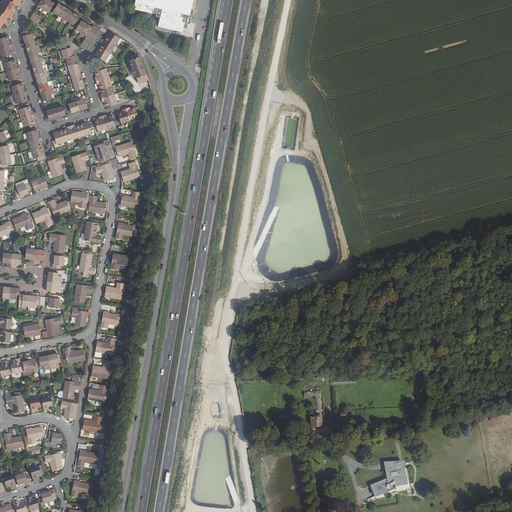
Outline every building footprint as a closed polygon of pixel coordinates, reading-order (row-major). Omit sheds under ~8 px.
[(6,29),(14,16),(24,0),(1,0),(0,2),(0,28),(1,30),(3,27),(6,29)] [(49,0),(41,0),(38,6),(44,9),(49,0)] [(55,4),(49,0),(44,9),(49,13),(55,4)] [(190,16),(192,9),(193,6),(193,0),(135,0),(134,9),(149,12),(159,14),(159,15),(163,16),(162,22),(161,26),(168,27),(185,31),(186,26),(187,26),(188,23),(191,24),(193,16),(190,16)] [(57,5),(53,12),(58,16),(64,6),(59,3),(57,5)] [(70,10),(64,6),(58,16),(64,19),(70,10)] [(75,13),(70,10),(64,19),(69,23),(75,13)] [(80,16),(75,13),(69,23),(75,26),(79,19),(80,16)] [(82,20),(78,26),(76,30),(81,33),(87,23),(82,20)] [(93,27),(87,23),(81,33),(87,37),(88,35),(90,32),(92,28),(93,27)] [(31,30),(22,33),(26,45),(35,42),(31,30)] [(120,38),(111,32),(106,40),(115,46),(120,38)] [(10,41),(8,37),(1,39),(0,36),(0,35),(0,48),(13,45),(11,41),(10,41)] [(106,40),(102,45),(101,48),(110,54),(115,46),(106,40)] [(35,42),(26,45),(28,52),(40,49),(39,45),(36,45),(35,42)] [(0,48),(0,49),(2,57),(14,54),(12,49),(14,49),(13,45),(0,48)] [(62,55),(60,56),(61,60),(66,58),(73,56),(71,48),(61,51),(62,55)] [(101,48),(96,56),(105,62),(110,54),(101,48)] [(40,49),(28,52),(31,61),(40,58),(39,53),(41,52),(40,49)] [(67,63),(65,64),(66,68),(78,64),(75,55),(73,56),(66,58),(67,63)] [(40,58),(31,61),(33,69),(43,66),(41,62),(44,61),(42,57),(40,58)] [(137,78),(140,84),(149,80),(140,57),(131,61),(137,78)] [(16,60),(4,63),(7,72),(20,68),(19,64),(17,65),(16,60)] [(67,71),(69,71),(71,75),(80,72),(78,64),(66,68),(67,71)] [(43,66),(33,69),(36,77),(47,73),(46,69),(44,70),(43,66)] [(7,72),(10,80),(21,77),(20,72),(21,72),(20,68),(7,72)] [(97,77),(95,77),(96,81),(109,77),(106,68),(96,72),(97,77)] [(72,79),(70,80),(71,84),(83,80),(80,72),(71,75),(72,79)] [(47,73),(36,77),(38,85),(47,82),(46,78),(49,77),(47,73)] [(98,85),(99,84),(101,89),(112,86),(109,77),(96,81),(98,85)] [(72,88),(74,87),(76,91),(85,88),(83,80),(71,84),(72,88)] [(47,82),(38,85),(41,93),(50,90),(47,82)] [(23,83),(12,87),(14,95),(27,91),(26,87),(24,88),(23,83)] [(103,94),(101,95),(102,99),(114,95),(112,86),(101,89),(103,94)] [(50,90),(41,93),(43,101),(51,99),(53,98),(50,90)] [(14,95),(17,104),(28,100),(27,95),(28,95),(27,91),(14,95)] [(105,102),(106,106),(117,103),(114,95),(102,99),(103,102),(105,102)] [(80,97),(76,99),(80,111),(88,108),(85,99),(81,101),(80,97)] [(73,103),(69,104),(72,113),(80,111),(76,99),(72,100),(73,103)] [(58,105),(53,106),(57,118),(66,115),(63,106),(59,108),(58,105)] [(30,106),(19,110),(22,119),(34,115),(33,111),(32,111),(30,106)] [(46,112),(49,121),(57,118),(53,106),(50,107),(51,110),(46,112)] [(130,108),(126,109),(130,121),(139,119),(135,108),(131,109),(130,108)] [(118,113),(121,124),(130,121),(126,109),(123,110),(123,111),(118,113)] [(22,119),(24,127),(36,124),(34,119),(36,118),(34,115),(22,119)] [(107,115),(103,116),(106,129),(115,126),(112,115),(107,116),(107,115)] [(95,120),(98,131),(106,129),(103,116),(99,117),(100,119),(95,120)] [(89,122),(80,125),(83,136),(92,133),(89,122)] [(75,125),(71,126),(75,138),(83,136),(80,125),(75,126),(75,125)] [(67,129),(63,130),(66,141),(75,138),(71,126),(67,127),(67,129)] [(37,130),(26,133),(29,141),(42,138),(40,134),(39,135),(37,130)] [(63,130),(53,134),(55,140),(53,141),(54,145),(66,141),(63,130)] [(42,138),(29,141),(31,150),(43,146),(41,142),(43,141),(42,138)] [(112,148),(110,141),(95,146),(100,162),(110,159),(107,150),(112,148)] [(137,157),(132,142),(116,147),(119,157),(129,154),(130,159),(137,157)] [(0,156),(10,154),(9,145),(0,146),(0,156)] [(31,150),(34,159),(45,155),(43,146),(31,150)] [(87,170),(84,160),(89,158),(87,152),(72,157),(77,173),(87,170)] [(2,165),(12,164),(10,154),(0,156),(0,161),(1,161),(2,165)] [(63,174),(60,164),(66,162),(63,156),(48,161),(54,177),(63,174)] [(140,177),(135,162),(129,164),(131,169),(121,172),(124,182),(140,177)] [(115,178),(112,169),(113,168),(111,163),(96,168),(98,174),(102,172),(105,181),(115,178)] [(45,177),(40,178),(44,187),(44,188),(49,187),(45,177)] [(31,182),(35,191),(40,189),(44,187),(40,178),(31,182)] [(15,191),(18,199),(21,198),(21,197),(24,195),(29,194),(28,191),(33,190),(30,183),(17,188),(18,190),(15,191)] [(79,208),(86,209),(86,204),(88,194),(88,192),(84,192),(84,193),(72,191),(71,202),(80,203),(79,208)] [(121,206),(138,208),(140,192),(134,191),(133,197),(123,195),(121,206)] [(91,196),(90,202),(89,211),(105,214),(107,204),(97,202),(97,197),(91,196)] [(55,217),(71,211),(70,209),(67,202),(67,201),(57,205),(55,200),(49,202),(55,217)] [(47,224),(53,222),(51,217),(48,209),(47,207),(43,208),(43,210),(33,214),(37,223),(45,220),(47,224)] [(27,230),(33,228),(31,223),(28,216),(27,213),(23,215),(24,216),(13,220),(17,230),(25,226),(27,230)] [(6,224),(0,226),(0,234),(1,237),(10,233),(9,231),(12,229),(9,222),(6,223),(6,224)] [(100,243),(101,237),(98,236),(96,236),(96,234),(98,223),(88,222),(85,241),(100,243)] [(123,235),(132,236),(132,235),(133,227),(134,226),(123,224),(123,223),(119,222),(116,238),(122,239),(123,235)] [(50,234),(50,241),(55,241),(54,251),(64,252),(66,236),(50,234)] [(26,259),(30,259),(30,263),(34,263),(35,250),(27,249),(26,259)] [(45,251),(35,250),(34,263),(40,264),(40,260),(44,260),(45,253),(45,251)] [(13,254),(4,253),(3,263),(7,263),(6,267),(12,268),(13,254)] [(95,274),(96,268),(92,268),(91,267),(91,265),(93,254),(83,253),(80,272),(95,274)] [(118,265),(127,267),(127,265),(129,258),(129,256),(118,254),(118,253),(114,253),(111,268),(117,269),(118,265)] [(22,255),(13,254),(12,268),(17,268),(17,264),(21,264),(22,255)] [(62,265),(64,266),(65,256),(56,255),(55,261),(54,261),(53,268),(61,269),(62,265)] [(59,273),(49,272),(48,282),(57,283),(61,283),(62,277),(58,276),(59,273)] [(57,289),(61,289),(61,283),(57,283),(48,282),(47,291),(57,292),(57,289)] [(110,297),(122,299),(123,291),(124,284),(118,283),(117,288),(107,286),(105,296),(110,297)] [(75,301),(85,303),(86,292),(92,293),(93,287),(78,284),(75,301)] [(10,287),(1,287),(0,292),(0,294),(3,295),(3,298),(9,299),(10,287)] [(21,288),(10,287),(9,299),(16,299),(17,296),(20,297),(20,295),(20,291),(21,288)] [(60,299),(58,298),(58,295),(50,294),(50,298),(49,301),(51,301),(50,307),(60,308),(60,299)] [(20,295),(20,297),(19,303),(23,303),(22,306),(29,307),(30,296),(20,295)] [(40,297),(30,296),(29,307),(36,307),(36,304),(39,304),(40,297)] [(73,309),(72,316),(77,316),(75,325),(86,327),(87,316),(88,317),(89,312),(73,309)] [(108,313),(109,312),(104,311),(101,327),(108,328),(108,324),(117,325),(119,314),(108,313)] [(0,321),(2,322),(2,324),(1,328),(12,329),(13,319),(0,317),(0,321)] [(62,324),(61,317),(45,320),(49,337),(59,335),(57,325),(62,324)] [(24,327),(26,337),(31,335),(35,335),(35,336),(38,335),(36,325),(24,327)] [(0,335),(1,335),(0,338),(0,341),(11,342),(12,332),(0,331),(0,335)] [(102,352),(113,354),(114,347),(115,339),(109,338),(108,343),(98,341),(96,351),(97,351),(102,352)] [(86,360),(84,349),(74,352),(72,352),(71,350),(70,347),(64,348),(66,356),(67,363),(86,360)] [(48,356),(50,362),(51,369),(57,367),(56,364),(59,363),(57,354),(48,356)] [(44,366),(45,370),(51,369),(50,362),(48,356),(39,357),(40,360),(41,367),(44,366)] [(11,363),(13,374),(23,372),(21,362),(20,358),(16,359),(17,362),(14,363),(11,363)] [(28,361),(23,362),(25,372),(34,370),(35,372),(38,372),(37,366),(35,358),(32,359),(32,360),(28,361)] [(0,365),(0,369),(1,376),(11,374),(8,361),(4,362),(5,365),(2,365),(0,365)] [(92,376),(108,379),(110,371),(111,364),(111,363),(105,362),(104,367),(94,366),(92,376)] [(73,399),(75,389),(81,390),(82,383),(78,383),(72,382),(66,381),(64,393),(63,398),(73,399)] [(88,399),(105,402),(107,386),(101,385),(100,390),(90,389),(88,399)] [(15,414),(25,412),(22,395),(6,398),(7,404),(13,403),(15,414)] [(39,396),(29,398),(32,412),(36,411),(35,408),(38,408),(41,407),(39,396)] [(51,396),(42,398),(44,411),(48,410),(48,407),(50,407),(53,406),(51,396)] [(75,419),(76,408),(78,408),(78,404),(62,401),(61,407),(66,408),(64,417),(75,419)] [(83,430),(100,433),(102,417),(96,416),(95,421),(85,420),(83,430)] [(320,427),(319,416),(310,417),(311,428),(320,427)] [(30,430),(29,429),(26,430),(29,446),(35,444),(34,440),(43,438),(41,428),(30,430)] [(53,433),(50,432),(48,440),(47,447),(54,449),(55,444),(60,445),(62,435),(53,433)] [(11,439),(10,434),(4,435),(7,450),(23,447),(21,437),(11,439)] [(86,453),(86,452),(80,451),(77,467),(83,468),(84,463),(97,465),(99,455),(86,453)] [(61,459),(60,454),(45,457),(46,463),(50,463),(52,471),(62,469),(61,459)] [(403,461),(385,462),(386,470),(404,468),(403,461)] [(38,466),(29,469),(34,482),(37,481),(36,478),(39,477),(42,476),(42,475),(39,467),(38,466)] [(410,490),(407,467),(404,468),(386,470),(387,479),(369,486),(376,500),(389,498),(389,494),(410,490)] [(15,477),(18,486),(25,483),(27,483),(27,484),(30,483),(28,475),(25,476),(24,474),(15,477)] [(3,478),(6,488),(10,487),(12,487),(12,489),(17,488),(12,475),(3,478)] [(80,483),(80,482),(74,481),(71,497),(78,498),(78,494),(87,495),(89,485),(80,483)] [(29,498),(26,499),(29,511),(30,511),(39,509),(36,499),(32,500),(30,501),(29,498)] [(17,502),(14,504),(16,511),(26,511),(24,503),(20,504),(18,505),(17,502)]
